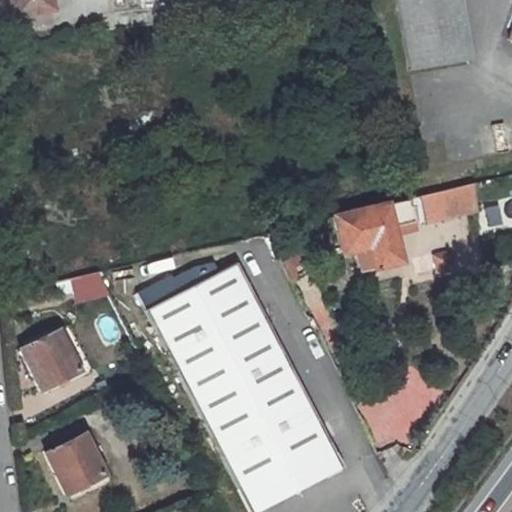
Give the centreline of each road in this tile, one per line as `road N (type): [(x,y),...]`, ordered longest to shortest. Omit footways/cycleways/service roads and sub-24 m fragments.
road 1 (unknown): [(380,511),(249,255),(201,249)]
road 2 (tertiary): [(511,338),(401,511)]
road 3 (unknown): [(0,454),(87,419),(119,481)]
